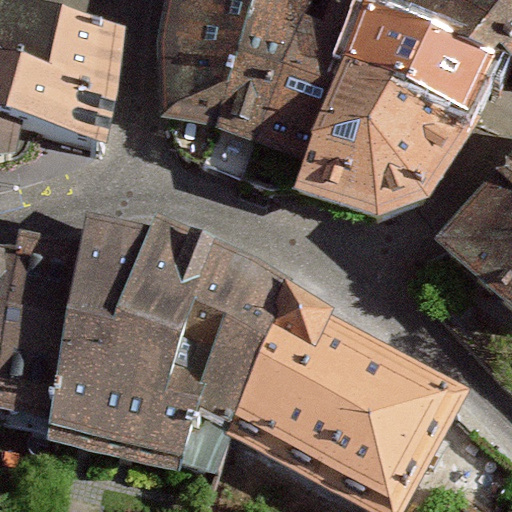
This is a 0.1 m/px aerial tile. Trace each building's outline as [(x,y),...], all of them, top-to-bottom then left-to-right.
[(0,0),(0,161),(19,164),(31,137),(105,154),(122,32),(86,17),(88,0),(111,0),(129,3),(128,0),(0,0)] [(174,0),(174,2),(259,30),(266,5),(267,0),(174,0)] [(247,209),(295,229),(336,94),(363,28),(370,31),(380,11),(345,0),(343,0),(327,46),(307,40),(259,175),(247,209)] [(267,0),(266,5),(314,20),(320,0),(267,0)] [(511,0),(439,0),(433,8),(422,0),(386,0),(380,11),(370,31),(501,120),(511,109),(511,0)] [(210,188),(218,161),(259,30),(174,2),(160,66),(163,95),(169,144),(184,175),(210,188)] [(218,161),(259,175),(307,40),(314,20),(266,5),(259,30),(218,161)] [(363,28),(336,94),(475,158),(501,120),(370,31),(363,28)] [(475,158),(336,94),(295,229),(378,252),(430,230),(488,164),(475,158)] [(511,189),(437,275),(511,341),(511,189)] [(0,420),(51,430),(46,454),(175,485),(230,440),(358,511),(417,511),(463,401),(337,309),(300,280),(165,220),(157,229),(94,224),(87,249),(27,241),(19,256),(0,255),(0,420)] [(477,511),(455,499),(450,511),(477,511)]
